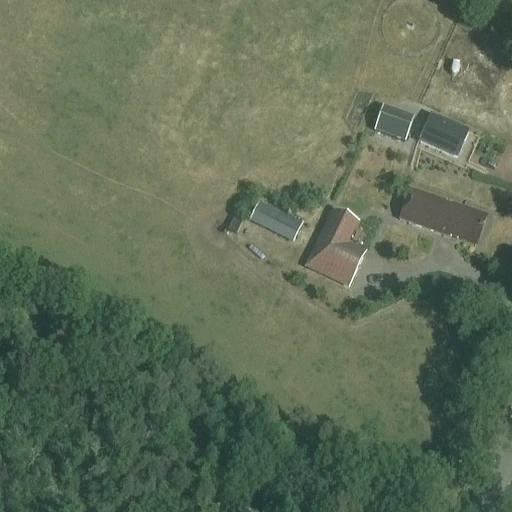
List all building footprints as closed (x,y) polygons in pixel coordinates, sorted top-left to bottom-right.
[(382,107),(373,133),(405,143),(414,117),(382,107)] [(466,164),(474,145),(432,126),(423,145),(466,164)] [(486,216),(410,190),(399,220),(476,246),(486,216)] [(259,203),(249,223),(292,244),(302,224),(259,203)] [(305,269),(349,290),(366,254),(347,245),(359,222),(333,210),(305,269)]
